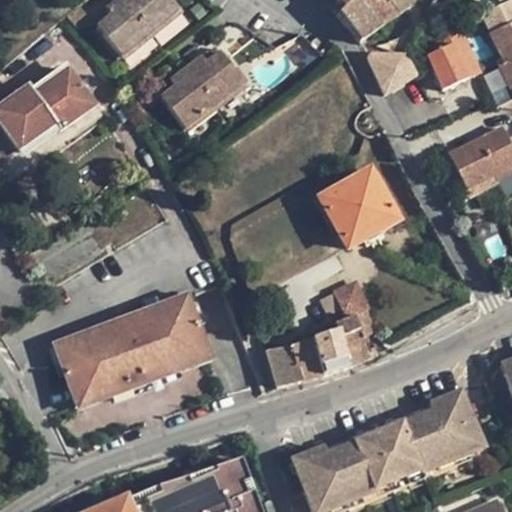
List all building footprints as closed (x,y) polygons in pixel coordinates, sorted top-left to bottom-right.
[(149,35),(120,0),(118,0),(105,11),(110,17),(95,28),(119,59),(149,35)] [(120,0),(149,35),(177,12),(167,0),(120,0)] [(332,0),(343,11),(354,0),(332,0)] [(354,0),(343,11),(336,16),(358,43),(380,28),(357,0),(354,0)] [(357,0),(380,28),(394,17),(380,0),(357,0)] [(380,0),(394,17),(413,3),(410,0),(380,0)] [(511,0),(481,15),(490,35),(504,63),(498,66),(510,90),(511,88),(511,0)] [(89,18),(79,7),(66,17),(77,29),(89,18)] [(105,11),(91,23),(95,28),(110,17),(105,11)] [(177,12),(149,35),(152,40),(181,16),(177,12)] [(406,31),(404,32),(414,40),(419,29),(414,29),(406,31)] [(404,57),(414,40),(404,32),(403,32),(394,57),(404,57)] [(425,52),(442,90),(482,71),(465,33),(425,52)] [(149,35),(119,59),(123,63),(152,40),(149,35)] [(214,50),(200,60),(205,66),(218,56),(214,50)] [(200,60),(185,72),(212,109),(242,86),(218,56),(205,66),(200,60)] [(368,57),(366,61),(382,92),(404,57),(394,57),(368,57)] [(63,66),(30,89),(32,94),(66,70),(63,66)] [(27,86),(0,104),(0,126),(18,153),(54,127),(58,132),(79,117),(68,103),(83,93),(66,70),(32,94),(30,89),(27,86)] [(212,109),(185,72),(170,84),(174,90),(160,100),(183,132),(212,109)] [(150,89),(138,74),(122,87),(133,102),(150,89)] [(170,84),(155,95),(160,100),(174,90),(170,84)] [(242,86),(212,109),(216,114),(246,91),(242,86)] [(161,104),(150,89),(133,102),(145,116),(161,104)] [(94,107),(83,93),(68,103),(79,117),(94,107)] [(212,109),(183,132),(186,136),(216,114),(212,109)] [(54,127),(18,153),(22,158),(58,132),(54,127)] [(461,149),(449,156),(466,191),(493,177),(491,173),(511,162),(511,152),(501,130),(471,145),(461,149)] [(468,140),(459,144),(461,149),(471,145),(468,140)] [(511,162),(491,173),(493,177),(496,182),(511,174),(511,162)] [(368,174),(319,201),(345,249),(394,223),(368,174)] [(0,250),(8,244),(0,233),(0,250)] [(354,285),(333,297),(339,310),(345,321),(351,319),(352,320),(366,312),(354,285)] [(186,297),(51,346),(63,378),(73,408),(106,396),(107,401),(177,376),(176,371),(209,359),(186,297)] [(333,326),(336,334),(338,334),(347,370),(369,362),(358,332),(356,333),(352,320),(351,319),(345,321),(333,326)] [(333,326),(332,324),(308,333),(311,342),(336,334),(333,326)] [(336,334),(311,342),(321,379),(347,370),(338,334),(336,334)] [(311,342),(288,349),(300,385),(321,379),(311,342)] [(51,346),(46,349),(57,380),(63,378),(51,346)] [(288,349),(265,353),(274,391),(300,385),(288,349)] [(209,359),(176,371),(177,376),(210,363),(209,359)] [(503,376),(511,372),(511,363),(500,368),(503,376)] [(177,376),(107,401),(109,405),(179,380),(177,376)] [(431,412),(464,399),(461,391),(428,405),(431,412)] [(106,396),(73,408),(75,413),(107,401),(106,396)] [(308,511),(332,511),(485,449),(464,399),(431,412),(326,455),(291,469),(308,511)] [(291,469),(326,455),(323,447),(288,462),(291,469)] [(266,511),(252,473),(232,481),(243,511),(266,511)] [(501,511),(495,500),(470,511),(501,511)]
